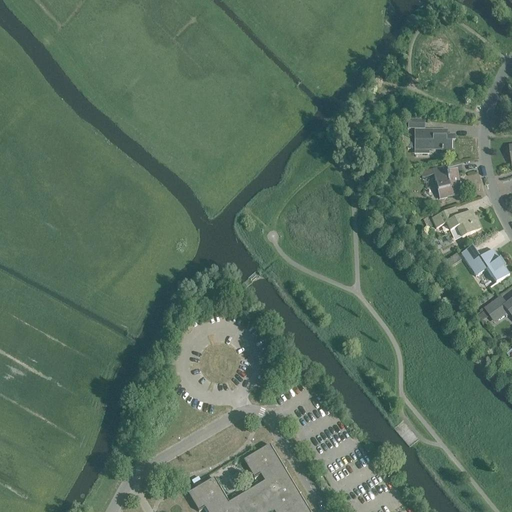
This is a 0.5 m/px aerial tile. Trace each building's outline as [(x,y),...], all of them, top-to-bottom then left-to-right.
[(408,129),(424,129),(424,121),(408,121),(408,129)] [(447,137),(447,131),(415,131),(415,150),(431,150),(431,148),(441,148),(441,150),(442,150),(442,154),(451,154),(451,142),(454,142),(454,136),(451,136),(451,137),(447,137)] [(432,171),(434,179),(439,200),(459,195),(458,188),(456,188),(455,185),(457,185),(456,181),(457,181),(455,173),(447,176),(445,168),(432,171)] [(472,212),(459,218),(455,209),(446,213),(432,220),(436,230),(446,225),(450,233),(457,229),(462,239),(480,230),(472,212)] [(474,276),(483,270),(485,269),(496,284),(509,276),(493,251),(480,259),(472,247),(461,255),(474,276)] [(511,302),(507,307),(501,298),(484,309),(491,319),(496,315),(500,320),(504,316),(506,318),(510,314),(511,316),(511,302)] [(484,313),(479,316),(482,321),(487,318),(484,313)] [(308,511),(269,446),(243,461),(254,479),(260,476),(264,482),(228,504),(214,479),(188,495),(197,511),(198,511),(204,509),(205,511),(308,511)]
